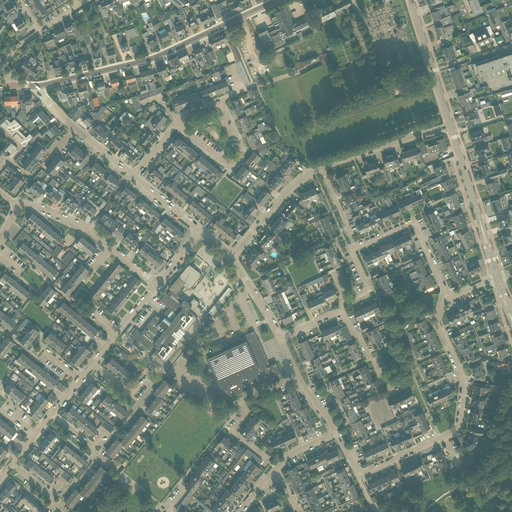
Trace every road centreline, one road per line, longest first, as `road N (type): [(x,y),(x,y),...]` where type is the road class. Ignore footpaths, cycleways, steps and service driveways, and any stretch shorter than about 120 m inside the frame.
road 1 (tertiary): [(36,86),(151,58),(276,0)]
road 2 (residential): [(341,310),(368,290),(352,250),(406,224),(418,229),(443,296)]
road 3 (residential): [(448,347),(380,378),(341,310)]
road 4 (residential): [(220,103),(240,146),(230,167),(175,123)]
road 5 (residential): [(445,436),(360,472),(336,433)]
road 6 (unclassified): [(321,167),(449,125)]
road 7 (tertiary): [(449,125),(410,0)]
road 8 (unclassified): [(231,258),(284,194),(321,167)]
road 9 (tertiary): [(485,240),(449,125)]
